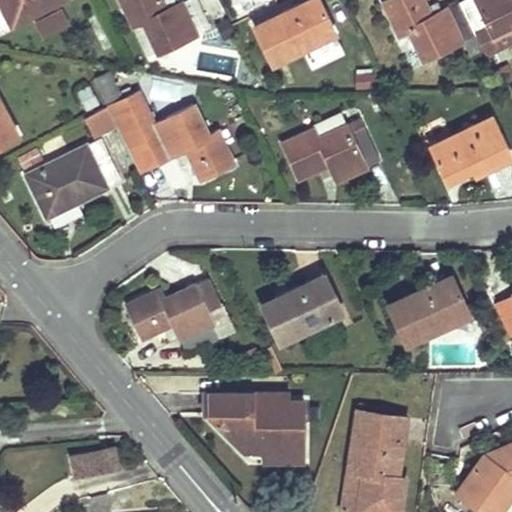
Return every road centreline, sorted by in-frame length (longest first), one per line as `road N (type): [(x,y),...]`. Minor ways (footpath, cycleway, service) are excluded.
road 1 (residential): [(49,307),(163,226),(511,217)]
road 2 (residential): [(219,511),(49,307)]
